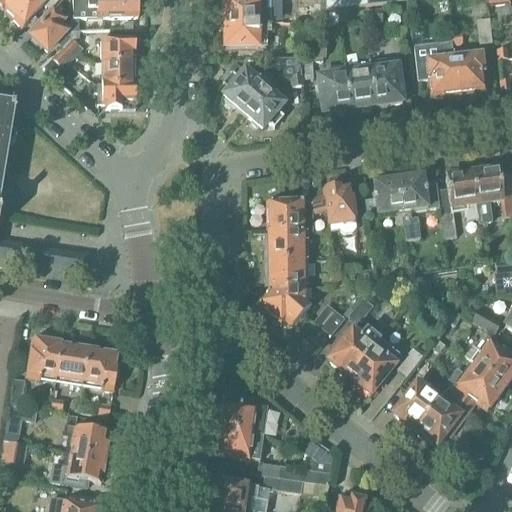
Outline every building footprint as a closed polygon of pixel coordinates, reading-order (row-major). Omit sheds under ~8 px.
[(16,0),(0,0),(0,12),(1,12),(3,14),(16,0)] [(16,0),(3,14),(21,31),(44,6),(50,12),(60,0),(16,0)] [(75,0),(73,0),(72,0),(72,20),(72,22),(137,22),(137,21),(136,0),(75,0)] [(223,5),(221,6),(221,13),(223,15),(223,26),(260,26),(270,26),(274,26),(274,0),(229,0),(229,2),(223,2),(223,5)] [(324,0),(324,15),(336,14),(348,13),(349,12),(351,12),(351,0),(324,0)] [(363,0),(351,0),(351,12),(356,12),(361,11),(364,11),(363,0)] [(363,0),(364,11),(406,6),(429,3),(428,0),(363,0)] [(348,13),(336,14),(338,24),(350,23),(349,12),(348,13)] [(53,14),(30,39),(33,41),(31,44),(40,52),(42,50),(47,54),(55,45),(56,44),(63,50),(64,49),(70,42),(71,40),(69,38),(58,29),(63,24),(61,21),(62,20),(55,13),(53,14)] [(380,15),(362,16),(363,29),(381,27),(380,15)] [(490,47),(487,20),(474,22),(477,48),(490,47)] [(224,39),(222,40),(222,47),(224,48),(224,51),(258,50),(258,49),(266,49),(266,33),(274,33),(274,26),(270,26),(260,26),(223,26),(224,39)] [(69,34),(69,38),(71,40),(70,42),(77,49),(78,46),(78,34),(70,34),(69,34)] [(460,36),(450,37),(451,45),(451,49),(461,48),(460,36)] [(101,66),(133,66),(133,59),(134,59),(134,42),(101,41),(101,66)] [(70,42),(64,49),(67,52),(73,57),(76,59),(82,53),(78,50),(77,49),(70,42)] [(451,45),(412,50),(416,84),(429,82),(431,99),(433,99),(435,101),(442,101),(445,98),(449,97),(449,95),(456,95),(452,61),(451,49),(451,45)] [(325,47),(301,48),(302,61),(311,61),(325,61),(325,47)] [(63,50),(56,57),(65,65),(68,67),(76,59),(73,57),(67,52),(64,49),(63,50)] [(507,63),(506,52),(495,54),(497,64),(507,63)] [(56,57),(43,71),(61,88),(69,78),(63,73),(68,67),(65,65),(56,57)] [(481,58),(452,61),(456,95),(465,94),(465,95),(469,95),(471,97),(477,97),(480,94),(482,93),(480,76),(483,76),(481,58)] [(267,79),(264,79),(269,83),(271,84),(290,81),(302,79),(299,61),(266,62),(267,79)] [(302,61),(299,61),(302,79),(302,83),(313,82),(311,61),(302,61)] [(367,77),(371,110),(377,109),(379,111),(386,111),(386,108),(397,106),(393,68),(382,69),(381,65),(366,67),(367,77)] [(101,89),(134,88),(133,66),(101,66),(101,89)] [(228,91),(222,99),(224,101),(225,102),(225,105),(230,109),(233,109),(235,110),(242,116),(269,83),(264,79),(260,84),(259,83),(258,85),(238,68),(223,87),(228,91)] [(346,114),(341,80),(341,74),(328,76),(328,82),(316,84),(321,117),(335,115),(338,117),(345,116),(346,114)] [(367,77),(341,80),(346,114),(361,112),(363,114),(369,113),(371,110),(367,77)] [(302,79),(290,81),(291,91),(303,89),(302,83),(302,79)] [(510,92),(509,82),(500,83),(501,93),(510,92)] [(269,83),(242,116),(249,122),(251,124),(251,127),(256,131),(259,130),(260,132),(261,132),(267,125),(273,131),(283,119),(277,114),(285,104),(274,94),(278,89),(271,84),(269,83)] [(91,97),(98,97),(98,108),(105,108),(105,113),(135,113),(135,101),(137,99),(137,93),(135,91),(135,88),(134,88),(101,89),(97,89),(94,90),(90,86),(88,88),(88,94),(91,97)] [(0,260),(81,274),(84,259),(0,244),(0,195),(8,148),(9,148),(10,148),(11,148),(11,147),(12,147),(13,146),(13,145),(14,145),(14,144),(14,143),(14,142),(14,141),(13,140),(13,139),(12,139),(12,138),(11,138),(10,137),(10,132),(14,110),(11,110),(11,108),(10,107),(10,110),(0,107),(0,260)] [(471,175),(478,222),(478,228),(489,226),(488,218),(487,218),(485,206),(502,204),(504,221),(511,220),(511,189),(510,174),(498,175),(498,172),(495,172),(492,168),(484,169),(483,173),(471,175)] [(447,189),(437,190),(438,210),(443,242),(456,240),(453,216),(450,216),(450,211),(466,209),(468,223),(478,222),(471,175),(463,176),(463,173),(445,175),(447,189)] [(397,182),(403,226),(405,243),(420,241),(417,218),(410,219),(409,214),(438,210),(437,190),(435,181),(424,183),(423,179),(418,179),(416,177),(411,178),(410,180),(397,182)] [(395,227),(403,226),(397,182),(385,184),(383,182),(378,182),(376,185),(373,185),(375,198),(374,198),(375,203),(366,204),(368,219),(394,216),(395,227)] [(324,193),(324,199),(324,215),(324,217),(323,217),(325,233),(336,231),(342,236),(349,235),(353,230),(353,227),(354,227),(349,191),(341,193),(340,191),(337,191),(335,189),(328,190),(327,193),(324,193)] [(324,199),(301,205),(276,205),(276,207),(267,207),(267,233),(266,233),(266,237),(302,236),(310,236),(310,218),(324,215),(324,199)] [(303,260),(302,236),(266,237),(266,249),(263,251),(264,257),(266,258),(267,265),(285,265),(285,260),(303,260)] [(405,253),(403,240),(396,241),(397,254),(405,253)] [(333,258),(334,266),(343,265),(342,257),(333,258)] [(267,279),(267,291),(303,289),(303,260),(285,260),(285,265),(267,265),(267,269),(264,271),(264,278),(267,279)] [(357,275),(345,277),(346,289),(373,286),(370,261),(356,263),(357,275)] [(336,278),(345,277),(343,265),(334,266),(336,278)] [(494,278),(496,299),(511,301),(511,270),(511,265),(494,267),(495,278),(494,278)] [(346,289),(345,277),(336,278),(338,290),(346,289)] [(304,305),(303,289),(267,291),(267,294),(264,297),(265,298),(258,306),(279,326),(284,322),(291,328),(309,309),(304,305)] [(412,301),(433,312),(437,304),(416,293),(412,301)] [(463,299),(453,298),(452,310),(462,311),(463,299)] [(356,327),(359,324),(372,309),(362,301),(347,319),(356,327)] [(459,317),(438,307),(433,318),(453,328),(459,317)] [(329,341),(335,334),(344,323),(326,308),(312,325),(329,341)] [(493,339),(501,325),(479,312),(471,325),(493,339)] [(356,327),(357,327),(327,363),(338,372),(338,375),(343,379),(346,379),(348,380),(380,341),(378,339),(379,337),(365,326),(363,327),(359,324),(356,327)] [(380,341),(348,380),(351,382),(351,386),(355,390),(359,389),(369,398),(399,362),(402,358),(380,341)] [(55,382),(61,347),(58,346),(56,344),(50,343),(47,345),(32,342),(25,381),(40,383),(40,380),(55,382)] [(436,343),(422,361),(412,373),(421,380),(422,378),(444,349),(436,343)] [(461,360),(469,366),(503,390),(504,388),(508,388),(511,383),(510,380),(511,377),(511,367),(482,346),(479,352),(471,346),(461,360)] [(55,382),(82,386),(88,351),(85,351),(82,348),(76,347),(74,349),(61,347),(55,382)] [(103,354),(88,351),(82,386),(101,389),(100,393),(112,395),(116,369),(114,369),(115,361),(112,358),(103,356),(103,354)] [(422,361),(411,352),(395,372),(405,379),(411,372),(412,373),(422,361)] [(463,403),(460,407),(466,411),(472,402),(487,413),(495,401),(498,401),(501,396),(501,393),(503,390),(469,366),(453,388),(462,394),(458,400),(463,403)] [(414,433),(438,401),(440,399),(427,389),(430,384),(422,378),(421,380),(418,383),(393,417),(403,424),(404,428),(409,432),(412,431),(414,433)] [(13,382),(10,401),(10,406),(20,407),(23,384),(13,382)] [(438,401),(414,433),(417,434),(417,438),(422,441),(424,441),(435,449),(445,436),(450,440),(468,415),(465,413),(466,411),(460,407),(451,400),(447,389),(440,399),(438,401)] [(52,402),(50,412),(61,414),(63,404),(52,402)] [(219,431),(260,438),(265,411),(223,405),(222,408),(219,411),(218,418),(221,421),(219,431)] [(108,420),(110,408),(99,407),(97,418),(108,420)] [(2,444),(4,445),(16,447),(20,423),(34,425),(36,413),(8,409),(2,444)] [(476,425),(470,433),(480,442),(486,434),(476,425)] [(71,441),(68,457),(104,463),(105,460),(108,458),(110,450),(107,447),(107,445),(108,437),(64,429),(62,440),(71,441)] [(262,439),(260,438),(219,431),(217,443),(214,446),(213,452),(215,455),(215,458),(248,463),(248,461),(258,463),(262,439)] [(25,448),(16,447),(4,445),(0,467),(0,478),(11,480),(13,467),(21,468),(25,448)] [(303,456),(307,459),(316,465),(314,473),(330,476),(331,461),(326,457),(328,455),(317,446),(315,449),(311,446),(303,456)] [(68,457),(66,472),(64,481),(100,486),(101,478),(102,478),(102,476),(106,474),(107,466),(104,463),(68,457)] [(330,478),(330,476),(314,473),(316,465),(307,459),(302,473),(258,467),(256,479),(263,480),(327,490),(330,478)] [(327,490),(263,480),(261,492),(268,493),(325,501),(327,490)] [(206,509),(225,511),(264,511),(268,493),(261,492),(258,491),(258,492),(211,485),(210,493),(209,493),(208,496),(205,497),(204,504),(207,506),(206,509)] [(363,511),(365,506),(362,506),(360,502),(353,500),(351,503),(348,502),(347,504),(339,502),(336,511),(363,511)]
